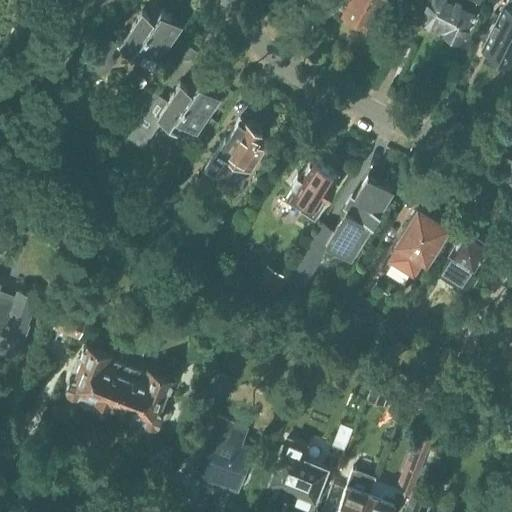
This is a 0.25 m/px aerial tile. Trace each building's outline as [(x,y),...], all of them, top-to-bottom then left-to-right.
[(351,0),(345,14),(362,22),(365,17),(377,23),(388,0),(351,0)] [(429,0),(421,18),(441,27),(442,29),(463,38),(480,0),(429,0)] [(511,0),(507,0),(506,3),(483,47),(511,61),(511,0)] [(88,62),(98,68),(96,72),(103,77),(106,72),(107,73),(124,47),(140,57),(138,60),(156,73),(165,59),(159,56),(183,21),(162,7),(159,12),(150,14),(143,9),(120,43),(107,35),(88,62)] [(145,107),(126,134),(144,146),(163,119),(178,129),(185,119),(198,128),(221,93),(200,79),(197,84),(188,86),(181,81),(168,101),(156,92),(155,92),(145,107)] [(227,137),(226,136),(205,168),(215,175),(228,155),(243,165),(243,164),(249,168),(263,147),(256,143),(263,131),(241,117),(227,137)] [(291,189),(285,199),(316,218),(326,201),(323,200),(325,197),(328,199),(338,183),(334,181),(340,171),(313,155),(301,174),(298,172),(292,182),(294,184),(291,189)] [(369,173),(327,241),(351,256),(393,188),(369,173)] [(396,242),(398,243),(388,259),(414,276),(425,260),(426,261),(449,224),(419,206),(396,242)] [(0,240),(8,244),(14,233),(20,221),(0,210),(0,240)] [(150,232),(176,250),(189,231),(162,214),(150,232)] [(441,268),(441,269),(441,270),(441,271),(442,271),(442,272),(443,272),(462,284),(468,293),(479,276),(472,271),(473,269),(474,269),(492,241),(467,225),(449,254),(452,256),(451,258),(448,256),(441,268)] [(311,241),(292,272),(306,280),(324,249),(311,241)] [(270,304),(288,277),(267,263),(249,290),(270,304)] [(0,336),(2,337),(0,342),(0,346),(15,352),(18,344),(20,344),(29,322),(26,320),(35,295),(19,289),(17,295),(0,288),(0,336)] [(67,309),(60,307),(53,325),(80,335),(87,317),(80,314),(81,312),(68,307),(67,309)] [(353,343),(366,322),(346,309),(333,330),(353,343)] [(511,315),(503,334),(511,339),(511,315)] [(83,391),(94,396),(114,404),(145,325),(135,321),(126,345),(134,348),(130,358),(88,341),(86,346),(84,347),(81,353),(83,355),(75,375),(70,377),(67,385),(69,390),(78,394),(83,391)] [(114,404),(144,416),(146,420),(155,424),(160,422),(164,413),(161,408),(169,388),(171,388),(174,382),(172,380),(175,375),(140,362),(147,346),(153,328),(145,325),(114,404)] [(385,356),(400,364),(410,346),(395,338),(385,356)] [(378,370),(367,398),(384,405),(395,376),(378,370)] [(220,407),(202,454),(195,470),(238,487),(255,444),(244,440),(252,419),(220,407)] [(11,409),(2,429),(21,437),(30,417),(11,409)] [(345,448),(353,426),(341,422),(333,443),(345,448)] [(376,477),(363,511),(390,511),(391,510),(395,511),(398,511),(406,491),(411,493),(415,482),(432,439),(417,433),(396,485),(376,477)] [(269,478),(288,486),(284,496),(310,506),(326,465),(302,455),(306,445),(286,437),(269,478)] [(349,476),(335,511),(363,511),(376,477),(353,468),(349,476)] [(411,493),(412,493),(406,508),(418,511),(427,486),(415,482),(411,493)] [(443,511),(444,509),(429,503),(425,511),(424,511),(423,511),(443,511)]
